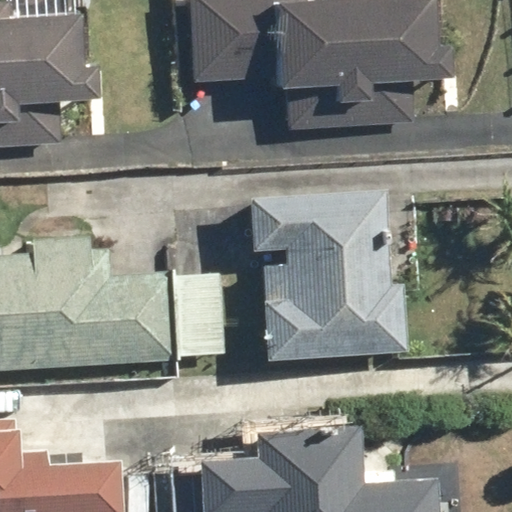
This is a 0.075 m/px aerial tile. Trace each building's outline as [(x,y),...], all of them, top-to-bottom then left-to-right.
[(171,0),(177,87),(251,82),(252,97),(272,95),(274,134),(403,126),(401,87),(427,85),(425,52),(410,53),(406,1),(347,5),(347,0),(171,0)] [(0,151),(49,148),(47,109),(74,107),(71,74),(55,75),(52,22),(0,25),(0,151)] [(243,306),(247,367),(392,358),(388,290),(374,290),(368,196),(227,205),(231,256),(264,254),(265,270),(246,272),(249,306),(243,306)] [(0,374),(163,365),(163,360),(213,357),(208,278),(158,281),(158,278),(98,281),(96,254),(77,255),(77,242),(0,246),(0,374)] [(0,423),(0,511),(100,511),(97,468),(21,473),(20,455),(0,456),(0,438),(4,438),(3,423),(0,423)] [(425,511),(424,482),(380,485),(379,475),(348,477),(345,431),(231,439),(233,465),(156,470),(158,511),(425,511)]
